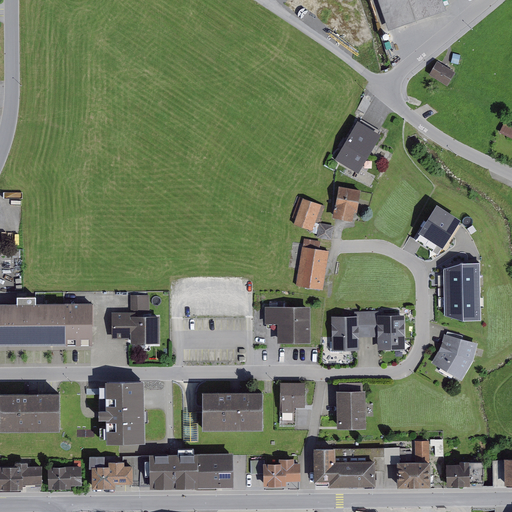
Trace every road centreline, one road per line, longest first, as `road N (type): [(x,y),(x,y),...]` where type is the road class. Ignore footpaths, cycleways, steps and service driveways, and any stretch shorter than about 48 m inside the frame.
road 1 (residential): [(0,374),(398,372),(415,359),(423,337),(418,267),(380,246),(341,246)]
road 2 (tertiary): [(511,498),(58,504)]
road 3 (residential): [(383,85),(434,135),(511,173)]
road 4 (residential): [(12,0),(13,83),(0,154)]
road 5 (residential): [(259,0),(383,85)]
road 6 (residential): [(490,0),(383,85)]
